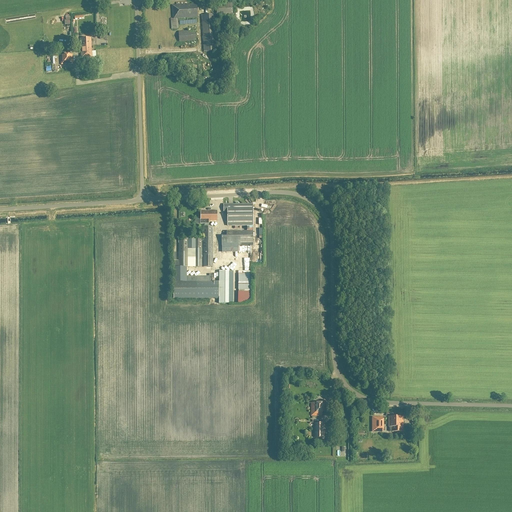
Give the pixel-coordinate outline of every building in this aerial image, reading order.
[(217,18),(233,17),(232,1),(216,2),(217,18)] [(178,19),(198,18),(197,4),(186,4),(186,2),(176,3),(176,5),(172,5),(173,19),(170,19),(171,29),(178,29),(178,19)] [(204,52),(218,51),(216,14),(201,15),(204,52)] [(179,42),(195,41),(195,31),(179,32),(179,42)] [(92,57),(91,48),(91,38),(80,39),(81,58),(92,57)] [(61,65),(73,64),(73,55),(69,55),(69,54),(63,54),(64,55),(60,55),(61,65)] [(253,226),(253,205),(223,205),(223,212),(227,212),(227,226),(253,226)] [(209,221),(217,221),(217,211),(200,211),(200,220),(200,224),(209,224),(209,221)] [(203,267),(212,267),(212,227),(203,227),(203,267)] [(221,246),(240,246),(253,246),(253,232),(226,232),(226,236),(221,236),(221,246)] [(179,267),(188,267),(188,239),(179,239),(179,267)] [(238,258),(237,253),(231,253),(231,251),(226,252),(226,250),(230,250),(230,247),(223,248),(223,254),(227,254),(227,258),(234,258),(235,258),(238,258)] [(174,290),(174,299),(197,298),(197,290),(174,290)] [(327,413),(327,403),(311,403),(311,416),(322,417),(322,413),(327,413)] [(403,427),(403,417),(388,417),(388,432),(403,432),(403,427)] [(383,432),(383,423),(383,418),(376,418),(372,418),(372,432),(383,432)] [(324,438),(324,424),(314,424),(314,438),(324,438)]
